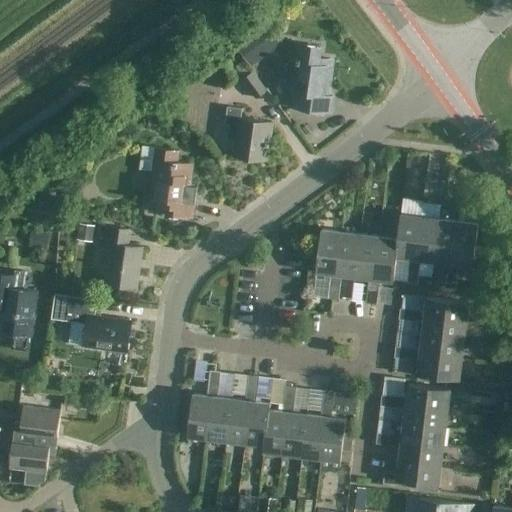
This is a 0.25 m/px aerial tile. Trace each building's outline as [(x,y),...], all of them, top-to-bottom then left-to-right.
[(235,46),(245,59),(256,51),(246,38),(235,46)] [(291,107),(330,112),(332,96),(325,95),(329,64),(319,63),(321,45),(287,40),(284,60),(297,61),(291,107)] [(242,79),(256,99),(266,92),(251,72),(242,79)] [(271,122),(239,117),(241,107),(227,105),(225,123),(229,124),(227,138),(237,139),(234,157),(266,161),(271,122)] [(149,126),(161,125),(159,109),(147,111),(149,126)] [(154,213),(194,218),(198,185),(189,184),(192,163),(176,161),(178,150),(155,147),(149,203),(156,204),(154,213)] [(414,260),(419,215),(401,213),(398,238),(399,238),(396,256),(398,256),(409,257),(409,259),(414,260)] [(434,261),(439,218),(419,215),(414,260),(409,259),(408,269),(418,271),(420,259),(434,261)] [(453,265),(458,220),(439,218),(434,261),(448,263),(447,265),(453,265)] [(457,276),(455,287),(458,264),(472,266),(478,222),(458,220),(453,265),(447,265),(446,275),(457,276)] [(93,241),(95,225),(79,223),(77,239),(93,241)] [(106,283),(137,288),(142,247),(126,244),(129,229),(107,226),(104,247),(111,248),(106,283)] [(336,275),(341,231),(321,228),(316,271),(331,273),(330,274),(336,275)] [(48,249),(51,232),(32,229),(29,246),(48,249)] [(355,275),(360,233),(341,231),(336,275),(330,274),(329,286),(340,287),(341,274),(355,275)] [(369,277),(369,279),(373,279),(379,235),(360,233),(355,275),(369,277)] [(399,238),(398,238),(379,235),(373,279),(369,279),(367,290),(377,291),(379,278),(394,280),(398,256),(396,256),(399,238)] [(2,262),(16,264),(19,249),(5,246),(2,262)] [(418,271),(408,269),(406,282),(417,283),(418,271)] [(15,276),(0,273),(0,299),(1,299),(0,307),(0,331),(12,333),(10,345),(13,349),(24,350),(28,348),(30,336),(32,336),(38,291),(13,288),(15,276)] [(457,276),(446,275),(445,286),(455,287),(457,276)] [(338,299),(340,287),(329,286),(328,298),(338,299)] [(377,291),(367,290),(366,302),(376,303),(377,291)] [(83,345),(129,351),(132,321),(95,316),(97,299),(56,293),(53,318),(86,323),(83,345)] [(422,316),(465,321),(468,302),(427,296),(425,311),(422,310),(422,316)] [(399,319),(411,320),(411,309),(400,308),(399,319)] [(422,310),(411,309),(411,320),(423,322),(422,336),(463,340),(465,321),(422,316),(422,310)] [(463,340),(422,336),(420,349),(418,349),(418,354),(461,359),(463,340)] [(406,358),(407,348),(396,346),(395,357),(406,358)] [(407,348),(406,358),(419,359),(418,374),(459,378),(461,359),(418,354),(418,349),(407,348)] [(209,383),(219,384),(220,371),(211,370),(209,383)] [(246,387),(258,389),(259,376),(248,374),(246,387)] [(214,393),(218,394),(219,384),(209,383),(208,394),(193,392),(188,435),(208,438),(214,393)] [(407,397),(406,397),(405,402),(448,408),(450,388),(409,383),(407,397)] [(285,385),(284,398),(295,400),(296,387),(285,385)] [(257,399),(258,389),(246,387),(245,398),(232,397),(227,440),(246,442),(251,398),(257,399)] [(323,390),(322,402),(334,404),(335,391),(323,390)] [(500,409),(511,410),(511,391),(502,391),(500,409)] [(80,406),(81,395),(66,393),(65,405),(80,406)] [(218,394),(214,393),(208,438),(227,440),(232,397),(218,395),(218,394)] [(381,405),(393,407),(394,396),(382,394),(381,405)] [(405,402),(406,397),(394,396),(393,407),(406,408),(405,422),(446,428),(448,408),(405,402)] [(246,442),(264,444),(265,444),(269,409),(270,409),(271,401),(256,400),(257,399),(251,398),(246,442)] [(295,400),(284,398),(282,410),(270,409),(269,409),(265,444),(264,444),(263,450),(283,453),(288,410),(293,410),(295,400)] [(320,415),(307,414),(302,455),(321,457),(326,414),(332,415),(334,404),(322,402),(320,415)] [(57,447),(60,417),(61,409),(24,404),(22,422),(15,421),(14,431),(36,434),(35,439),(35,444),(57,447)] [(302,455),(307,414),(293,412),(293,410),(288,410),(283,453),(302,455)] [(332,416),(332,415),(326,414),(321,457),(320,469),(336,471),(339,467),(340,459),(342,449),(350,450),(352,438),(343,437),(345,418),(332,416)] [(501,417),(486,415),(484,428),(500,429),(501,417)] [(394,435),(402,436),(401,441),(443,446),(444,446),(446,428),(405,422),(396,421),(394,435)] [(35,444),(35,439),(36,434),(14,431),(9,467),(28,470),(27,484),(37,486),(44,480),(45,472),(47,472),(49,453),(56,454),(57,447),(35,444)] [(388,445),(390,434),(378,433),(377,443),(388,445)] [(496,447),(497,435),(489,433),(487,446),(496,447)] [(444,446),(443,446),(401,441),(402,436),(394,435),(390,434),(388,445),(402,446),(400,460),(441,465),(444,446)] [(441,465),(400,460),(399,474),(385,472),(384,483),(399,485),(399,479),(439,484),(441,465)] [(238,510),(255,511),(256,496),(240,494),(238,510)] [(236,507),(237,497),(224,496),(223,505),(236,507)] [(276,511),(278,498),(269,497),(267,511),(276,511)] [(417,511),(456,511),(457,511),(461,511),(472,511),(474,503),(419,497),(417,511)] [(294,511),(296,500),(285,498),(282,511),(294,511)] [(310,511),(312,499),(298,498),(296,511),(310,511)]
